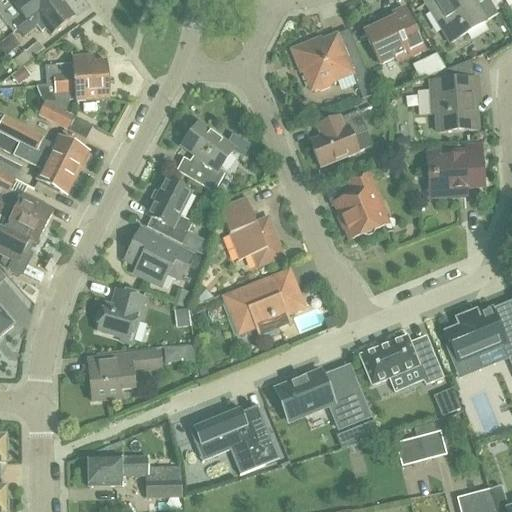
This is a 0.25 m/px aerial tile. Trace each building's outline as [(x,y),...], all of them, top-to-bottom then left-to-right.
[(17,31),(56,0),(21,0),(31,13),(27,16),(25,13),(11,24),(17,31)] [(60,0),(56,0),(17,31),(23,39),(37,28),(35,25),(39,22),(51,37),(75,18),(60,0)] [(449,45),(497,16),(486,0),(424,0),(422,1),(449,45)] [(396,65),(423,52),(404,11),(388,18),(387,20),(387,21),(388,24),(365,34),(380,67),(394,60),(396,65)] [(19,46),(11,35),(0,44),(0,56),(2,59),(19,46)] [(355,87),(368,82),(358,58),(346,63),(336,37),(321,43),(319,41),(290,53),(295,66),(298,65),(310,94),(315,92),(319,94),(329,90),(331,86),(351,77),(355,87)] [(21,68),(43,50),(37,43),(16,60),(21,68)] [(53,87),(107,81),(105,62),(93,63),(93,57),(70,59),(71,65),(44,68),(46,87),(53,86),(53,87)] [(109,101),(107,81),(53,87),(55,104),(74,102),(75,104),(109,101)] [(478,99),(477,81),(429,84),(430,105),(434,104),(436,134),(476,132),(474,99),(478,99)] [(67,134),(75,118),(44,103),(37,118),(67,134)] [(338,119),(316,128),(320,140),(309,144),(319,170),(358,154),(352,139),(367,133),(358,112),(339,120),(338,119)] [(19,146),(76,175),(87,154),(46,133),(42,140),(3,120),(0,125),(0,136),(18,146),(19,146)] [(217,173),(233,151),(220,142),(212,131),(210,134),(198,125),(194,131),(191,130),(186,141),(181,148),(197,160),(192,166),(183,160),(175,173),(213,195),(223,177),(217,173)] [(98,127),(90,144),(107,152),(115,134),(98,127)] [(14,147),(0,139),(0,152),(9,157),(14,147)] [(19,146),(18,146),(18,147),(25,150),(20,161),(42,172),(36,182),(65,197),(76,175),(19,146)] [(481,189),(479,160),(467,161),(467,154),(426,156),(428,180),(435,179),(436,199),(450,198),(449,191),(481,189)] [(0,173),(14,181),(15,181),(22,169),(0,157),(0,173)] [(14,181),(0,173),(0,193),(0,196),(0,206),(45,229),(53,213),(22,197),(21,199),(8,192),(14,181)] [(374,231),(384,228),(379,216),(383,215),(368,177),(348,185),(353,197),(334,205),(339,219),(337,220),(342,232),(344,231),(348,242),(361,236),(367,239),(372,237),(374,231)] [(181,247),(192,224),(179,217),(191,194),(165,181),(147,218),(167,228),(162,237),(181,247)] [(265,231),(262,223),(255,225),(245,202),(221,211),(220,216),(239,262),(252,257),(257,269),(282,259),(270,229),(265,231)] [(45,229),(0,206),(0,217),(9,222),(0,240),(0,258),(15,266),(22,253),(28,243),(36,247),(45,229)] [(140,231),(132,246),(124,262),(137,269),(134,275),(161,289),(167,276),(179,282),(191,258),(140,231)] [(286,316),(303,310),(293,285),(276,291),(271,280),(223,299),(234,325),(250,319),(257,337),(289,324),(286,316)] [(504,286),(439,311),(444,325),(509,300),(504,286)] [(137,324),(145,300),(116,291),(111,309),(104,306),(103,311),(100,313),(97,321),(99,325),(97,333),(121,340),(120,342),(131,346),(132,342),(130,341),(135,323),(137,324)] [(460,329),(445,335),(449,346),(446,347),(455,370),(476,361),(474,358),(503,346),(511,367),(511,325),(500,331),(491,311),(476,317),(475,314),(457,321),(460,329)] [(0,338),(13,328),(0,312),(0,338)] [(372,387),(418,368),(425,387),(443,380),(432,352),(415,359),(407,338),(359,358),(372,387)] [(159,354),(131,357),(97,360),(98,373),(94,373),(94,372),(87,373),(88,380),(90,380),(92,403),(121,400),(120,392),(134,390),(132,371),(144,369),(144,372),(161,370),(159,354)] [(320,374),(276,392),(288,423),(330,406),(332,411),(331,412),(339,431),(368,419),(352,382),(334,389),(333,386),(326,389),(320,374)] [(200,426),(192,429),(200,448),(224,439),(230,452),(233,451),(243,474),(243,476),(279,461),(259,413),(243,420),(240,410),(235,412),(233,409),(199,423),(200,426)] [(446,456),(440,433),(417,439),(423,463),(446,456)] [(122,487),(122,479),(147,478),(146,459),(121,460),(121,459),(88,461),(89,489),(122,487)] [(146,500),(182,499),(181,480),(145,480),(146,500)] [(489,491),(488,492),(457,500),(460,511),(496,511),(494,507),(489,491)] [(506,503),(494,507),(496,511),(511,511),(511,510),(509,511),(506,503)]
